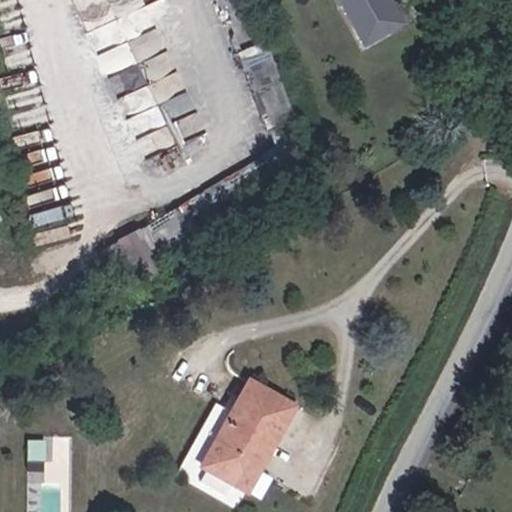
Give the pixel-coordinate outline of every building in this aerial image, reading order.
[(338,0),(361,46),(406,24),(394,0),(338,0)] [(155,250),(231,206),(216,182),(111,243),(134,283),(164,266),(155,250)] [(205,466),(241,487),(264,448),(272,452),(297,408),(252,383),(205,466)] [(66,478),(67,435),(28,434),(27,467),(46,468),(46,478),(66,478)] [(264,448),(241,487),(251,492),(272,452),(264,448)]
